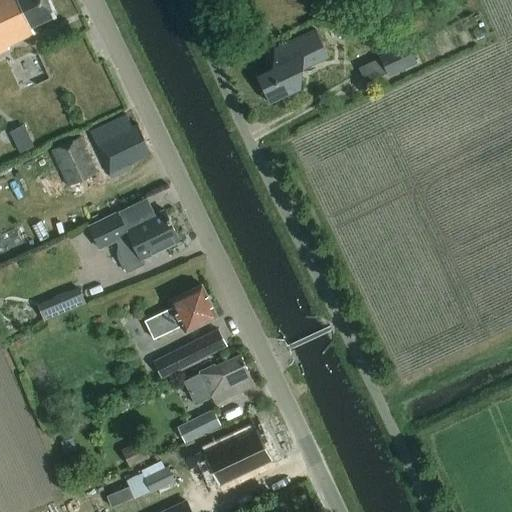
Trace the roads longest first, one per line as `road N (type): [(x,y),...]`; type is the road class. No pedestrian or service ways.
road 1 (tertiary): [(339,511),(95,0)]
road 2 (residential): [(429,511),(188,0)]
